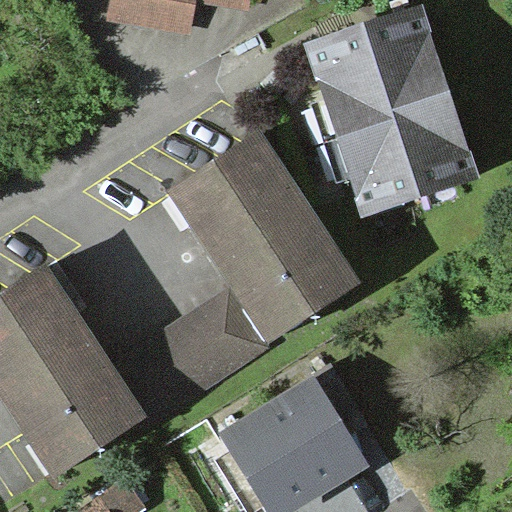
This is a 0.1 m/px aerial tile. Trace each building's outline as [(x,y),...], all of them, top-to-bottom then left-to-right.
[(111,0),(107,21),(191,36),(197,3),(249,12),(251,0),(111,0)] [(422,3),(304,42),(363,218),(481,179),(422,3)] [(232,288),(268,343),(361,282),(261,131),(168,193),(232,288)] [(47,264),(0,295),(0,399),(53,479),(137,423),(148,415),(115,365),(47,264)] [(115,365),(148,415),(137,423),(144,433),(272,348),(268,343),(232,288),(115,365)] [(292,511),(370,465),(315,375),(220,433),(268,511),(292,511)] [(126,480),(79,511),(139,511),(146,508),(126,480)]
